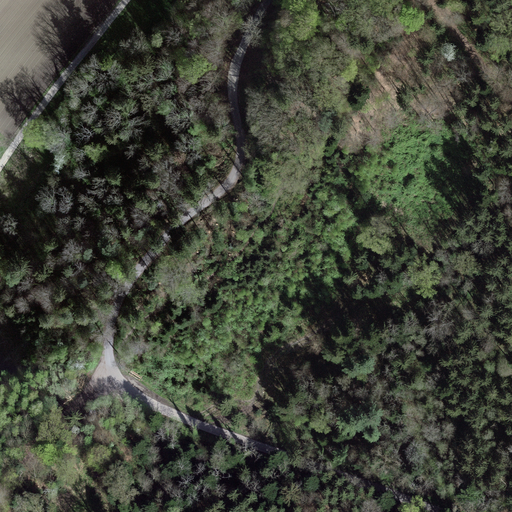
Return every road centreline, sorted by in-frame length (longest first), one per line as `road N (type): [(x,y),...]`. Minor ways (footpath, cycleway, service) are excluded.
road 1 (unclassified): [(440,511),(142,403),(110,367),(108,333),(123,287),(158,242),(238,171),(236,62),(268,0)]
road 2 (track): [(0,499),(110,367)]
road 3 (track): [(22,132),(122,0)]
